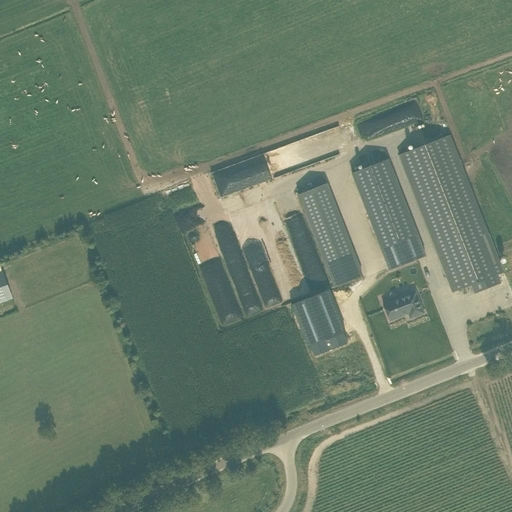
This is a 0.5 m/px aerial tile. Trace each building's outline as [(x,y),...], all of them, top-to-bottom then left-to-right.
[(418,108),(369,120),(373,135),(389,131),(388,129),(414,123),(413,117),(420,116),(418,108)] [(504,273),(450,135),(399,155),(453,292),(472,285),(475,293),(500,284),(497,275),(504,273)] [(251,178),(257,176),(254,165),(251,166),(249,159),(211,171),(219,197),(254,186),(251,178)] [(387,159),(351,173),(389,271),(425,257),(387,159)] [(299,194),(335,287),(362,276),(324,177),(312,181),(315,188),(299,194)] [(288,217),(301,248),(309,245),(305,236),(309,234),(299,212),(288,217)] [(238,264),(216,271),(221,288),(228,286),(229,289),(244,284),(238,264)] [(0,302),(12,298),(2,272),(0,272),(0,302)] [(383,304),(390,321),(408,314),(410,319),(424,313),(418,296),(404,302),(402,296),(401,297),(383,304)] [(342,332),(310,344),(314,354),(346,342),(342,332)]
